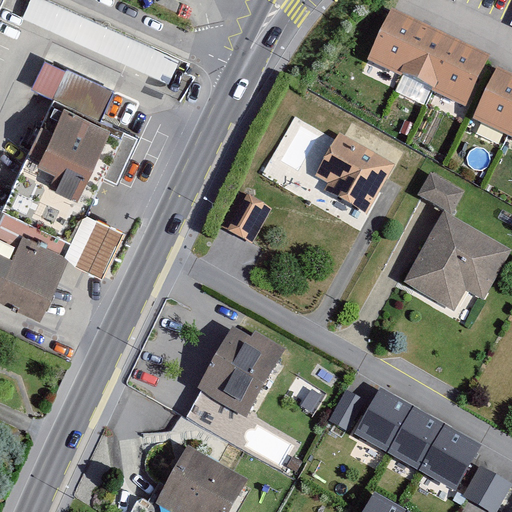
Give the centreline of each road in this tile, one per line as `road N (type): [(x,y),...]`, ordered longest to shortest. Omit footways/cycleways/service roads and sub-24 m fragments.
road 1 (residential): [(156,242),(511,446)]
road 2 (primary): [(156,242),(37,511)]
road 3 (primary): [(246,57),(156,242)]
